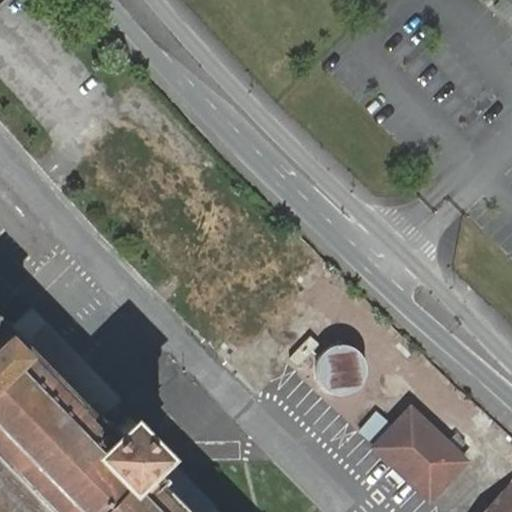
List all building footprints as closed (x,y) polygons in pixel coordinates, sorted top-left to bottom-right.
[(119,138),(80,179),(199,292),(172,320),(205,350),(237,317),(257,335),(279,311),(264,297),(307,253),(288,235),(258,267),(228,239),(243,223),(199,182),(183,199),(119,138)] [(234,323),(210,347),(254,391),(278,368),(234,323)] [(182,511),(154,482),(161,475),(149,462),(161,450),(128,415),(113,429),(101,416),(94,423),(0,327),(0,458),(52,511),(182,511)] [(312,362),(312,371),(315,380),(321,387),(328,392),(337,394),(345,393),(353,390),(359,384),(363,377),(365,369),(364,360),(360,353),(355,347),(347,343),(338,341),(329,343),(322,347),(315,354),(312,362)] [(468,462),(406,403),(364,447),(427,506),(468,462)] [(511,511),(511,481),(482,511),(511,511)]
